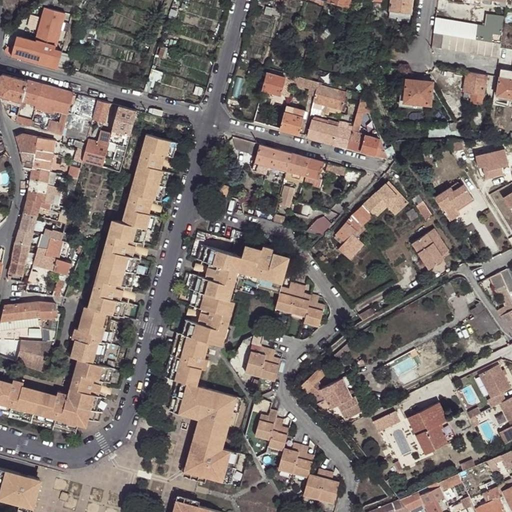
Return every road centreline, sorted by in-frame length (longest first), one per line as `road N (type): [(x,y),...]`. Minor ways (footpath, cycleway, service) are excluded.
road 1 (residential): [(0,438),(83,455),(119,433),(211,121)]
road 2 (unclassified): [(0,62),(211,121)]
road 3 (unclassified): [(211,121),(376,168)]
road 4 (residential): [(211,121),(246,0)]
